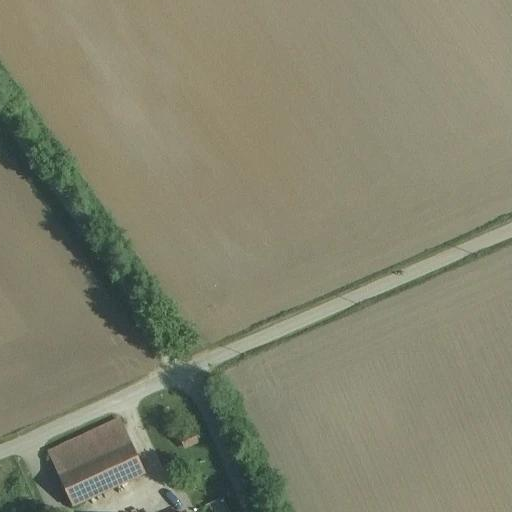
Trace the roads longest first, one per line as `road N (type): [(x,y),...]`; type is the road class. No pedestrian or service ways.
road 1 (unclassified): [(511,229),(187,369)]
road 2 (unclassified): [(187,369),(0,451)]
road 3 (unclassified): [(249,511),(187,369)]
